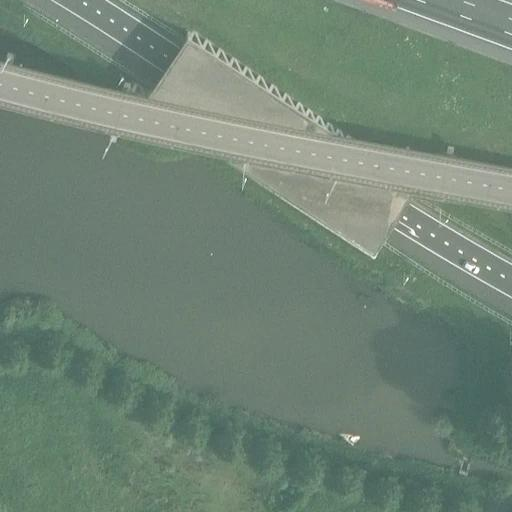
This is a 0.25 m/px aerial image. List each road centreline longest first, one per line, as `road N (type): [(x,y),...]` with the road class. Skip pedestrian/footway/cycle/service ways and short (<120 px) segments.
road 1 (motorway): [(69,0),(511,287)]
road 2 (motorway): [(0,75),(231,134),(511,191)]
